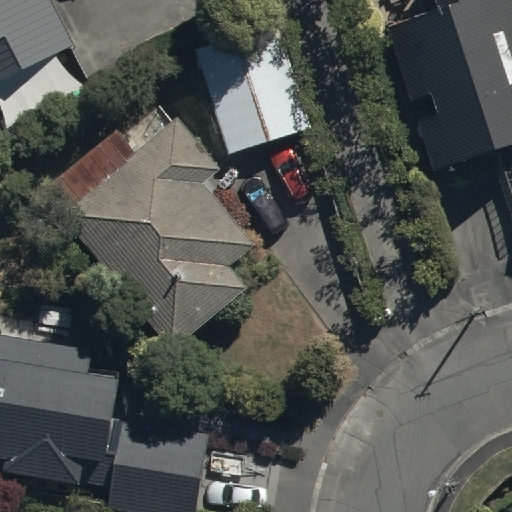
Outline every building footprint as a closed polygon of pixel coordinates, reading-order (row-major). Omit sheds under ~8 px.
[(0,0),(0,79),(73,42),(51,0),(0,0)] [(511,0),(435,0),(437,6),(385,22),(409,100),(434,93),(437,105),(416,111),(432,165),(503,144),(511,174),(511,0)] [(277,20),(194,47),(228,152),(311,125),(277,20)] [(116,124),(42,184),(174,345),(248,284),(231,263),(258,241),(207,178),(219,168),(176,116),(136,149),(116,124)] [(0,449),(4,450),(2,465),(107,479),(104,502),(177,511),(193,511),(204,426),(144,418),(147,399),(113,395),(117,368),(104,367),(105,360),(60,354),(62,339),(0,330),(0,449)]
